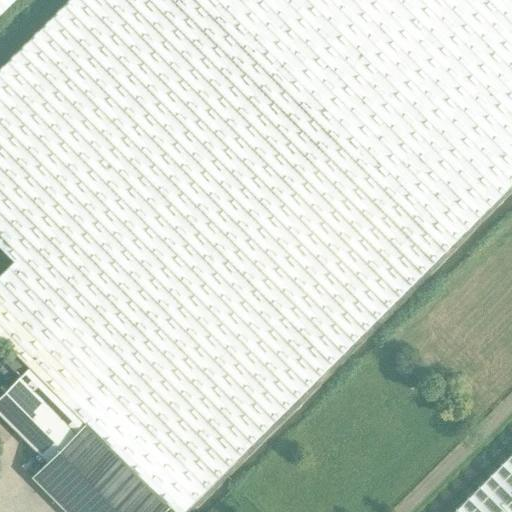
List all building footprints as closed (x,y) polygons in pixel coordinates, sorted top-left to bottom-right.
[(511,0),(278,0),(14,263),(0,277),(0,339),(29,368),(0,397),(0,415),(47,462),(32,477),(65,511),(164,511),(170,507),(174,511),(183,511),(511,184),(511,0)] [(0,0),(0,15),(15,0),(0,0)] [(0,249),(14,263),(278,0),(70,0),(0,70),(0,249)] [(26,368),(10,352),(1,361),(17,377),(26,368)] [(511,511),(511,453),(452,511),(511,511)]
